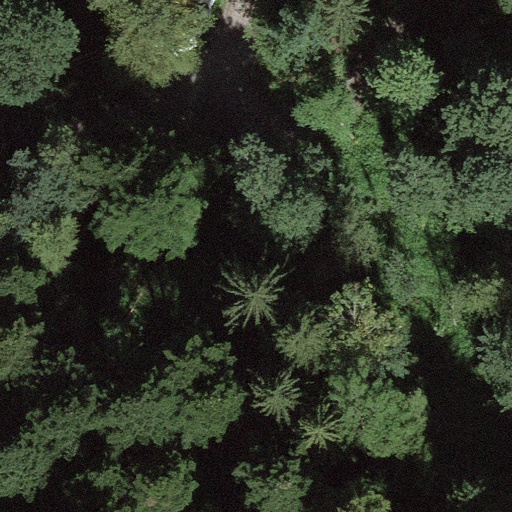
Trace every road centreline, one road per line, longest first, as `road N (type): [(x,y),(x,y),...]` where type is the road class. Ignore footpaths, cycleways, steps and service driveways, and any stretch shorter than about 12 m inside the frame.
road 1 (track): [(255,0),(242,29),(192,89),(155,114),(60,134),(0,123)]
road 2 (track): [(192,89),(299,115),(347,96),(389,54),(418,0)]
